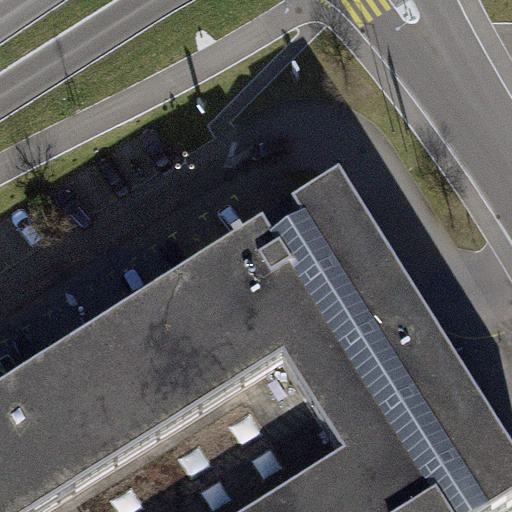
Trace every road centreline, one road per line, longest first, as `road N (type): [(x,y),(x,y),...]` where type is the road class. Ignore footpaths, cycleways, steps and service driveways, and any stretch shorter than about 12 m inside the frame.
road 1 (unclassified): [(511,184),(390,0)]
road 2 (tertiary): [(0,71),(116,0)]
